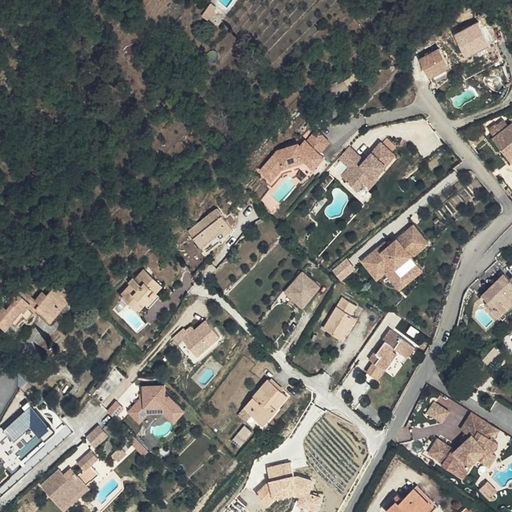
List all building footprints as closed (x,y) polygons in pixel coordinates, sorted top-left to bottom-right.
[(207,4),(202,18),(210,21),(215,7),(207,4)] [(472,28),(448,47),(455,56),(467,70),(470,67),(478,60),(474,56),(487,46),(472,28)] [(443,40),(417,60),(426,69),(438,60),(443,65),(455,56),(448,47),(443,40)] [(207,59),(215,60),(217,52),(209,50),(207,59)] [(426,69),(430,75),(443,65),(438,60),(426,69)] [(470,67),(467,70),(472,76),(475,73),(470,67)] [(504,128),(503,120),(485,128),(487,134),(504,128)] [(511,132),(511,133),(506,127),(493,138),(497,143),(498,148),(511,164),(511,132)] [(285,166),(306,158),(310,162),(315,156),(321,161),(326,155),(322,151),(332,140),(319,129),(309,140),(307,138),(302,144),(280,149),(262,169),(269,175),(273,170),(278,175),(285,166)] [(477,129),(463,137),(471,146),(483,137),(477,129)] [(348,146),(338,157),(348,167),(340,176),(345,181),(357,192),(364,185),(367,189),(375,181),(373,179),(394,157),(381,144),(364,161),(348,146)] [(315,156),(310,162),(316,167),(321,161),(315,156)] [(273,179),(278,175),(273,170),(269,175),(273,179)] [(357,192),(345,181),(341,185),(356,200),(367,189),(364,185),(357,192)] [(186,236),(198,249),(218,231),(223,237),(232,229),(228,225),(222,218),(214,211),(186,236)] [(222,218),(228,225),(232,223),(226,216),(222,218)] [(362,262),(371,273),(380,266),(385,272),(399,291),(425,272),(412,256),(429,245),(415,227),(383,252),(380,248),(362,262)] [(203,255),(223,237),(218,231),(198,249),(203,255)] [(347,260),(332,272),(341,282),(356,269),(347,260)] [(380,266),(371,273),(377,279),(385,272),(380,266)] [(496,299),(511,282),(511,271),(507,267),(482,291),(493,302),(496,299)] [(117,298),(130,309),(138,299),(146,305),(161,285),(144,270),(139,277),(133,273),(127,281),(134,285),(129,291),(125,289),(117,298)] [(302,272),(300,270),(284,291),(301,305),(318,285),(302,272)] [(68,287),(56,280),(46,294),(42,292),(32,306),(50,317),(65,296),(62,293),(68,287)] [(511,282),(496,299),(509,313),(511,309),(511,282)] [(31,305),(13,294),(5,306),(9,308),(5,315),(0,313),(0,336),(3,338),(10,327),(15,329),(31,305)] [(338,306),(347,312),(353,302),(344,296),(338,306)] [(138,316),(146,305),(138,299),(130,309),(138,316)] [(511,309),(509,313),(496,299),(493,302),(511,321),(511,319),(511,309)] [(347,312),(338,306),(324,330),(342,341),(356,319),(347,312)] [(169,339),(187,363),(217,340),(204,322),(192,332),(186,336),(184,333),(181,329),(169,339)] [(392,335),(385,344),(389,347),(377,362),(381,364),(377,370),(386,375),(400,356),(404,359),(411,347),(392,335)] [(217,340),(187,362),(191,367),(221,344),(217,340)] [(240,408),(250,417),(263,427),(272,414),(269,411),(284,390),(265,376),(240,408)] [(179,421),(186,414),(167,396),(167,388),(146,388),(146,396),(146,400),(143,400),(135,407),(142,413),(146,409),(167,409),(176,418),(179,421)] [(118,401),(109,411),(113,415),(115,417),(125,407),(118,401)] [(0,439),(7,432),(14,440),(29,425),(39,435),(45,440),(54,431),(49,426),(31,404),(3,429),(1,427),(0,427),(0,439)] [(449,414),(433,404),(427,414),(442,424),(449,414)] [(175,425),(179,421),(176,418),(167,409),(146,409),(142,413),(135,407),(131,412),(141,422),(149,415),(165,415),(175,425)] [(250,417),(240,408),(232,419),(242,428),(250,417)] [(487,424),(472,415),(461,432),(466,435),(475,440),(479,433),(481,435),(487,424)] [(499,431),(487,424),(481,435),(479,433),(475,440),(471,438),(463,445),(454,453),(452,452),(454,450),(438,440),(429,455),(442,463),(441,465),(463,479),(469,470),(467,468),(476,460),(485,452),(491,456),(497,445),(492,442),(499,431)] [(84,441),(93,449),(108,433),(99,425),(84,441)] [(12,441),(17,448),(7,454),(12,461),(40,443),(31,429),(12,441)] [(378,443),(363,432),(360,436),(364,441),(362,444),(372,451),(378,443)] [(463,445),(471,438),(466,435),(461,443),(463,445)] [(90,447),(79,457),(88,466),(90,464),(97,456),(90,447)] [(112,457),(119,465),(127,458),(120,450),(112,457)] [(494,458),(485,452),(476,460),(488,467),(494,458)] [(88,466),(79,457),(77,460),(83,467),(77,472),(69,479),(64,473),(59,469),(42,485),(65,507),(101,474),(90,464),(88,466)] [(294,474),(291,461),(267,467),(271,479),(269,480),(256,493),(268,505),(274,497),(294,494),(300,496),(298,504),(318,510),(323,495),(311,491),(314,479),(299,474),(294,474)] [(69,479),(77,472),(71,466),(64,473),(69,479)] [(497,491),(487,481),(480,489),(491,498),(491,497),(494,495),(497,491)] [(425,486),(411,500),(408,498),(392,511),(428,511),(439,502),(425,486)]
